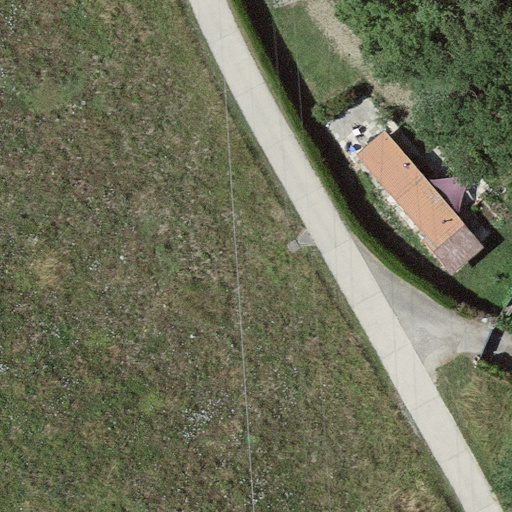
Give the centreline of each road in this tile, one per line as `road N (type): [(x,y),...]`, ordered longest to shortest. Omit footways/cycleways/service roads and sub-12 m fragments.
road 1 (residential): [(484,511),(208,0)]
road 2 (track): [(511,211),(416,97),(313,0)]
